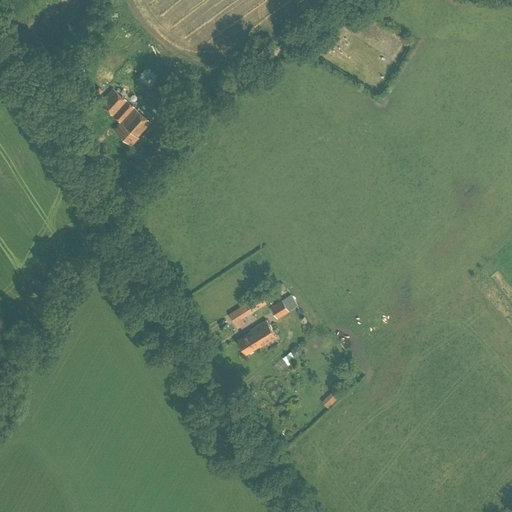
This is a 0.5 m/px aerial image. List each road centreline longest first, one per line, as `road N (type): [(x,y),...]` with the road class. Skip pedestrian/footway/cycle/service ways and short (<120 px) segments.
road 1 (unclassified): [(295,511),(105,210)]
road 2 (track): [(105,210),(206,98),(342,0)]
road 3 (unclassified): [(0,387),(105,210)]
road 4 (unclassified): [(105,210),(0,52)]
